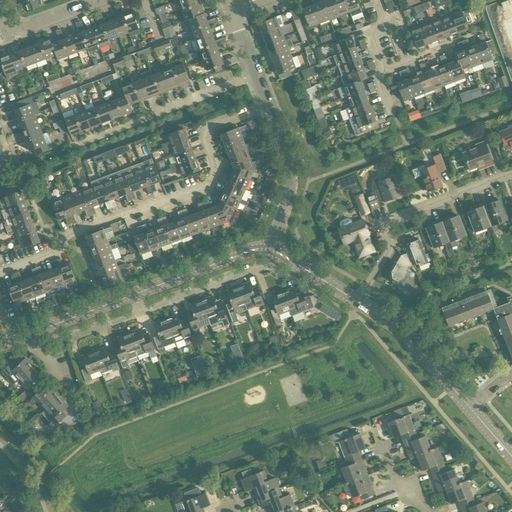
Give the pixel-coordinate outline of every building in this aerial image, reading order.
[(41,0),(29,0),(23,2),(27,12),(44,6),(41,0)] [(178,1),(181,11),(200,4),(198,0),(178,0),(173,2),(173,3),(178,1)] [(333,0),(329,0),(323,2),(329,20),(340,16),(333,0)] [(344,0),(333,0),(340,16),(349,13),(344,0)] [(357,0),(344,0),(349,13),(350,12),(351,17),(362,13),(360,9),(360,8),(357,0)] [(419,2),(418,0),(397,0),(401,9),(419,2)] [(323,2),(313,6),(319,24),(329,20),(323,2)] [(181,11),(185,21),(188,21),(187,20),(201,15),(204,14),(200,4),(181,11)] [(158,14),(160,19),(166,16),(165,12),(166,11),(164,6),(155,9),(157,14),(158,14)] [(319,24),(313,6),(302,10),(304,16),(302,17),(306,28),(309,27),(309,28),(319,24)] [(290,12),(294,22),(299,20),(295,9),(290,12)] [(461,10),(451,14),(457,32),(468,28),(466,24),(472,22),(468,13),(463,15),(461,10)] [(112,21),(118,37),(128,33),(122,17),(125,16),(123,11),(118,13),(120,18),(112,21)] [(122,17),(128,33),(130,37),(140,33),(133,14),(125,17),(125,16),(122,17)] [(187,32),(191,30),(207,24),(208,26),(213,25),(211,20),(207,21),(204,14),(201,15),(187,20),(188,21),(185,21),(183,22),(187,32)] [(451,14),(440,18),(447,36),(457,32),(451,14)] [(166,16),(160,19),(162,24),(161,25),(162,29),(172,26),(170,21),(168,21),(166,16)] [(259,23),(263,34),(280,27),(276,17),(259,23)] [(440,18),(430,22),(437,40),(447,36),(440,18)] [(92,29),(99,49),(109,45),(108,41),(102,25),(104,24),(103,19),(98,21),(100,26),(92,29)] [(296,27),(298,32),(303,30),(299,20),(294,22),(296,27)] [(102,25),(108,41),(118,37),(112,21),(104,24),(102,25)] [(430,22),(420,26),(427,44),(437,40),(430,22)] [(191,30),(195,40),(211,34),(208,26),(207,24),(191,30)] [(427,44),(420,26),(410,30),(416,48),(427,44)] [(72,37),(78,52),(88,49),(82,33),(85,32),(83,27),(77,29),(79,34),(72,37)] [(263,34),(266,44),(284,37),(280,27),(263,34)] [(82,33),(88,49),(89,52),(99,49),(92,29),(85,32),(82,33)] [(300,37),(302,42),(307,40),(303,30),(298,32),(300,37)] [(334,32),(324,36),(326,41),(336,38),(334,32)] [(59,41),(52,44),(51,44),(56,55),(55,56),(57,60),(68,56),(62,40),(64,39),(62,34),(57,36),(59,41)] [(195,40),(199,50),(215,44),(216,47),(221,45),(219,40),(214,42),(211,34),(195,40)] [(62,40),(68,56),(78,52),(72,37),(64,39),(62,40)] [(266,44),(270,54),(288,48),(284,37),(266,44)] [(334,45),(338,54),(356,48),(352,38),(334,45)] [(50,39),(40,43),(46,59),(55,56),(56,55),(51,44),(52,44),(50,39)] [(162,43),(164,48),(165,48),(166,50),(172,48),(169,40),(162,43)] [(304,48),(306,52),(311,50),(307,40),(302,42),(304,48)] [(486,42),(475,46),(482,64),(493,60),(486,42)] [(40,43),(30,47),(36,63),(46,59),(40,43)] [(199,62),(203,60),(219,54),(216,47),(215,44),(199,50),(195,52),(199,62)] [(475,46),(465,50),(472,68),(482,64),(475,46)] [(30,47),(19,51),(26,67),(36,63),(30,47)] [(270,54),(274,64),(292,57),(288,48),(270,54)] [(338,66),(359,58),(356,48),(338,54),(333,56),(337,66),(338,66)] [(455,54),(457,61),(458,61),(462,71),(472,68),(465,50),(455,54)] [(19,51),(9,55),(15,71),(26,67),(19,51)] [(123,57),(127,68),(135,65),(131,54),(123,57)] [(219,54),(203,60),(207,71),(214,68),(215,72),(222,70),(221,65),(223,64),(219,54)] [(15,71),(9,55),(0,58),(0,61),(2,65),(0,66),(0,72),(0,74),(4,72),(7,79),(17,75),(15,71)] [(112,61),(114,67),(125,63),(122,57),(112,61)] [(274,64),(278,75),(296,68),(292,57),(274,64)] [(341,76),(341,77),(363,68),(359,58),(338,66),(341,76)] [(458,61),(457,61),(448,65),(454,82),(465,78),(462,71),(458,61)] [(175,62),(170,63),(179,87),(190,83),(182,64),(177,66),(175,62)] [(428,62),(424,63),(434,90),(444,86),(438,69),(432,71),(430,67),(428,62)] [(167,70),(162,72),(169,91),(179,87),(170,63),(165,65),(167,70)] [(423,74),(417,76),(424,94),(434,90),(424,63),(419,65),(422,70),(423,74)] [(448,65),(438,69),(444,86),(454,82),(448,65)] [(304,77),(316,75),(315,66),(302,68),(304,77)] [(344,87),(349,85),(360,81),(361,82),(367,79),(363,68),(341,77),(344,87)] [(159,94),(152,76),(152,75),(150,70),(140,74),(142,80),(149,98),(159,94)] [(152,75),(152,76),(159,94),(169,91),(162,72),(152,75)] [(417,76),(407,80),(414,98),(424,94),(417,76)] [(142,80),(132,83),(139,102),(149,98),(142,80)] [(414,98),(407,80),(397,84),(404,102),(414,98)] [(344,87),(338,89),(341,99),(346,97),(346,98),(364,91),(361,82),(360,81),(349,85),(344,87)] [(121,87),(125,96),(128,104),(128,103),(129,106),(139,102),(132,83),(121,87)] [(311,88),(306,90),(306,91),(309,99),(318,95),(315,87),(314,86),(311,88)] [(346,98),(350,108),(368,101),(364,91),(346,98)] [(318,95),(309,99),(314,109),(314,110),(321,107),(320,106),(319,102),(320,99),(318,95)] [(125,96),(115,100),(121,116),(132,112),(129,106),(128,103),(128,104),(125,96)] [(35,114),(40,112),(36,102),(33,103),(31,97),(13,104),(16,110),(14,110),(18,121),(35,114)] [(92,101),(95,108),(101,124),(111,120),(105,104),(103,97),(92,101)] [(115,100),(105,104),(111,120),(121,116),(115,100)] [(346,110),(349,120),(382,107),(380,103),(370,107),(368,101),(350,108),(346,110)] [(382,107),(349,120),(356,136),(374,129),(372,123),(376,122),(372,111),(377,109),(379,114),(384,112),(382,107)] [(95,108),(85,111),(91,128),(101,124),(95,108)] [(85,111),(75,115),(81,132),(91,128),(85,111)] [(18,121),(21,131),(38,124),(35,114),(18,121)] [(81,132),(75,115),(64,119),(70,136),(81,132)] [(59,128),(64,126),(62,120),(53,124),(55,130),(59,128)] [(21,131),(25,141),(42,135),(38,124),(21,131)] [(511,124),(507,126),(508,128),(499,131),(505,148),(511,146),(511,147),(511,124)] [(221,135),(225,145),(242,139),(239,133),(247,130),(246,126),(238,129),(238,128),(221,135)] [(328,127),(321,130),(324,136),(331,133),(328,127)] [(161,145),(163,149),(188,139),(184,129),(166,136),(169,142),(161,145)] [(46,144),(42,135),(25,141),(29,151),(34,150),(36,155),(53,149),(50,142),(46,144)] [(172,150),(174,156),(192,150),(188,139),(163,149),(164,153),(172,150)] [(225,145),(228,155),(246,149),(253,145),(252,142),(244,145),(242,139),(225,145)] [(493,164),(484,141),(475,145),(476,147),(463,153),(469,170),(483,164),(484,167),(493,164)] [(228,155),(232,165),(249,158),(246,149),(228,155)] [(114,150),(108,152),(110,158),(110,159),(116,156),(116,155),(114,150)] [(169,165),(171,169),(196,160),(192,150),(174,156),(176,162),(169,165)] [(421,175),(427,191),(441,186),(436,172),(445,169),(440,154),(433,157),(435,164),(425,168),(424,165),(414,169),(417,177),(421,175)] [(234,169),(233,172),(250,180),(254,170),(249,158),(232,165),(234,169)] [(151,159),(141,163),(152,192),(157,190),(154,183),(160,181),(151,159)] [(196,160),(171,169),(172,173),(179,170),(182,177),(200,170),(196,160)] [(141,163),(131,167),(139,189),(145,187),(148,194),(152,192),(141,163)] [(131,167),(121,171),(132,200),(136,198),(133,191),(139,189),(131,167)] [(121,171),(111,174),(119,196),(125,194),(127,201),(132,200),(121,171)] [(233,172),(228,182),(245,189),(250,180),(233,172)] [(111,174),(101,178),(112,207),(113,210),(117,209),(113,199),(119,196),(111,174)] [(354,174),(348,176),(351,184),(357,182),(354,174)] [(268,176),(265,183),(271,186),(274,179),(268,176)] [(367,195),(372,209),(379,206),(378,203),(399,195),(392,176),(389,178),(388,177),(387,176),(385,176),(383,176),(381,176),(379,177),(377,177),(376,179),(375,180),(374,182),(373,183),(372,185),(372,187),(373,189),(373,191),(373,192),(367,195)] [(92,186),(99,204),(105,202),(107,209),(112,207),(101,178),(91,182),(92,186)] [(228,182),(224,192),(241,199),(245,189),(228,182)] [(92,186),(82,190),(91,215),(96,213),(93,206),(99,204),(92,186)] [(15,187),(4,191),(6,196),(17,192),(15,187)] [(82,190),(72,194),(79,212),(84,210),(87,217),(91,215),(82,190)] [(2,198),(6,208),(24,201),(20,191),(17,192),(6,196),(2,198)] [(224,192),(219,201),(236,209),(239,203),(246,207),(248,203),(241,199),(224,192)] [(370,213),(363,193),(354,197),(361,216),(370,213)] [(72,194),(62,198),(71,223),(75,221),(73,214),(79,212),(72,194)] [(71,223),(62,198),(51,202),(58,219),(64,217),(67,225),(71,223)] [(493,198),(482,202),(493,231),(497,230),(495,224),(507,220),(499,200),(495,201),(493,198)] [(6,208),(10,218),(28,212),(24,201),(6,208)] [(206,201),(202,203),(212,228),(222,224),(215,206),(209,209),(206,201)] [(217,205),(215,206),(222,224),(231,220),(236,209),(219,201),(217,205)] [(493,231),(482,202),(470,207),(472,210),(467,212),(474,232),(486,227),(489,233),(493,231)] [(200,212),(195,214),(202,232),(212,228),(202,203),(197,204),(200,212)] [(186,209),(182,211),(193,241),(195,240),(193,235),(202,232),(195,214),(189,216),(186,209)] [(180,219),(174,222),(181,239),(189,236),(192,242),(193,241),(182,211),(177,212),(180,219)] [(5,227),(6,231),(32,222),(28,212),(10,218),(12,225),(5,227)] [(452,213),(440,218),(452,249),(453,250),(457,248),(454,240),(465,236),(458,215),(453,217),(452,213)] [(166,217),(161,218),(171,243),(181,239),(174,222),(169,224),(166,217)] [(160,227),(154,229),(161,247),(171,243),(161,218),(157,220),(160,227)] [(452,249),(440,218),(429,222),(431,226),(426,227),(433,247),(445,243),(448,250),(452,249)] [(352,241),(358,257),(374,251),(368,235),(369,234),(363,219),(352,223),(351,221),(350,220),(348,219),(346,219),(342,220),(341,221),(340,223),(340,225),(341,228),(337,229),(344,244),(352,241)] [(16,233),(18,238),(36,232),(32,222),(6,231),(8,236),(16,233)] [(146,224),(141,226),(151,251),(161,247),(154,229),(148,232),(146,224)] [(151,251),(141,226),(137,227),(140,235),(134,237),(139,251),(140,255),(151,251)] [(85,236),(89,246),(107,240),(105,234),(112,231),(111,228),(105,230),(103,230),(85,236)] [(36,232),(18,238),(20,245),(13,247),(14,251),(22,248),(22,249),(39,242),(36,232)] [(409,252),(401,255),(410,266),(418,264),(419,266),(428,263),(419,239),(410,242),(410,244),(406,246),(409,252)] [(89,246),(93,257),(118,247),(117,243),(109,246),(107,240),(89,246)] [(133,243),(128,245),(131,253),(136,251),(134,246),(133,243)] [(93,257),(97,267),(114,260),(111,251),(118,248),(118,247),(93,257)] [(410,266),(401,255),(396,263),(394,262),(388,271),(389,280),(396,284),(405,281),(410,272),(408,270),(410,266)] [(60,259),(56,260),(67,289),(77,285),(69,263),(63,266),(60,259)] [(54,269),(48,271),(55,289),(65,285),(67,289),(56,260),(51,262),(54,269)] [(97,267),(101,277),(126,268),(125,264),(117,266),(114,260),(97,267)] [(40,266),(35,268),(45,293),(55,289),(48,271),(43,273),(40,266)] [(34,277),(28,279),(35,297),(45,293),(35,268),(31,270),(34,277)] [(126,268),(101,277),(105,287),(122,281),(120,274),(128,271),(126,268)] [(20,274),(15,275),(26,305),(28,305),(26,300),(35,297),(28,279),(23,281),(20,274)] [(26,305),(15,275),(11,277),(14,284),(8,287),(14,304),(24,301),(26,306),(26,305)] [(248,281),(237,286),(246,310),(262,304),(263,309),(265,308),(263,303),(259,291),(253,294),(248,281)] [(246,310),(237,286),(226,290),(231,302),(225,304),(232,323),(238,321),(236,314),(246,310)] [(292,315),(314,307),(309,295),(303,297),(301,292),(296,294),(294,287),(283,291),(292,315)] [(289,310),(282,291),(271,296),(276,308),(270,310),(275,324),(281,322),(278,314),(289,310)] [(473,300),(472,297),(465,299),(466,303),(458,306),(457,303),(450,305),(451,309),(442,312),(448,326),(493,309),(511,359),(511,316),(511,314),(511,313),(511,300),(511,299),(511,296),(506,298),(508,302),(493,308),(486,291),(480,293),(481,297),(473,300)] [(212,295),(200,300),(207,318),(219,314),(222,323),(227,320),(222,305),(216,307),(212,295)] [(207,318),(200,300),(189,304),(194,316),(188,318),(194,335),(200,332),(199,328),(209,324),(207,318)] [(323,304),(319,310),(328,315),(332,310),(323,304)] [(177,314),(165,318),(172,337),(174,342),(191,336),(187,324),(181,326),(177,314)] [(172,337),(165,318),(154,322),(159,335),(153,337),(157,349),(163,347),(174,342),(172,337)] [(140,328),(128,332),(137,356),(148,351),(150,358),(156,356),(149,338),(144,340),(140,328)] [(137,356),(128,332),(117,337),(121,349),(116,351),(122,368),(128,365),(126,360),(137,356)] [(231,347),(237,362),(244,360),(238,344),(231,347)] [(104,347),(93,351),(100,370),(101,373),(112,369),(113,371),(119,369),(114,357),(109,359),(104,347)] [(100,370),(93,351),(81,355),(86,368),(81,370),(85,382),(91,380),(88,374),(100,370)] [(11,371),(18,380),(33,367),(25,358),(15,366),(11,361),(0,371),(4,376),(11,371)] [(195,370),(198,377),(199,377),(207,374),(204,366),(195,370)] [(33,367),(18,380),(26,389),(17,396),(21,401),(35,389),(31,384),(41,376),(33,367)] [(129,370),(124,372),(126,380),(132,378),(129,370)] [(36,400),(44,410),(59,397),(51,388),(41,396),(37,392),(28,400),(32,404),(36,400)] [(59,397),(44,410),(45,410),(42,413),(49,421),(48,423),(52,427),(61,419),(57,415),(67,406),(59,397)] [(99,401),(92,403),(95,411),(102,408),(99,401)] [(407,407),(393,412),(396,420),(404,417),(403,415),(409,413),(407,407)] [(400,435),(402,439),(416,434),(409,415),(404,417),(396,420),(387,423),(393,437),(400,435)] [(347,429),(328,436),(330,442),(349,435),(347,429)] [(339,442),(346,461),(360,456),(359,451),(366,448),(360,433),(339,442)] [(409,459),(416,457),(416,456),(430,451),(430,450),(425,436),(418,438),(416,434),(402,439),(409,459)] [(452,434),(447,436),(449,442),(455,440),(452,434)] [(429,468),(430,473),(445,467),(437,447),(430,450),(430,451),(416,456),(416,457),(422,471),(429,468)] [(340,469),(346,484),(368,475),(360,456),(346,461),(348,466),(340,469)] [(438,493),(445,490),(445,489),(459,484),(453,469),(447,472),(445,467),(430,473),(438,493)] [(253,488),(256,497),(279,488),(278,486),(280,485),(278,480),(276,481),(275,478),(268,481),(264,471),(253,475),(251,470),(242,473),(244,479),(241,480),(246,491),(253,488)] [(368,475),(346,484),(352,499),(359,496),(361,501),(376,495),(368,475)] [(458,502),(459,506),(474,500),(466,481),(459,484),(445,489),(445,490),(451,504),(458,502)] [(268,505),(270,511),(280,511),(295,506),(290,495),(283,497),(279,488),(256,497),(261,508),(268,505)] [(204,511),(203,508),(210,505),(206,494),(183,502),(187,511),(204,511)] [(461,511),(487,511),(483,502),(476,505),(474,500),(459,506),(461,511)]
